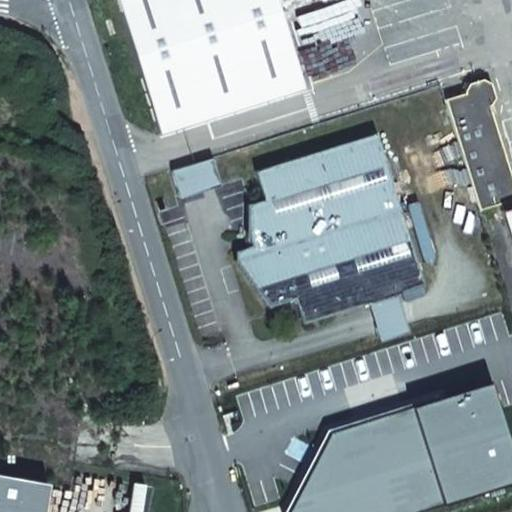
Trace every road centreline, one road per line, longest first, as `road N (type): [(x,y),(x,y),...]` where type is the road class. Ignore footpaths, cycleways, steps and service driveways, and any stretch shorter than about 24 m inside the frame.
road 1 (residential): [(69,7),(227,511)]
road 2 (unknown): [(117,161),(449,56),(511,45)]
road 3 (unknown): [(240,359),(386,321),(430,295),(442,260),(392,116)]
road 4 (unknown): [(183,374),(240,359),(193,204)]
